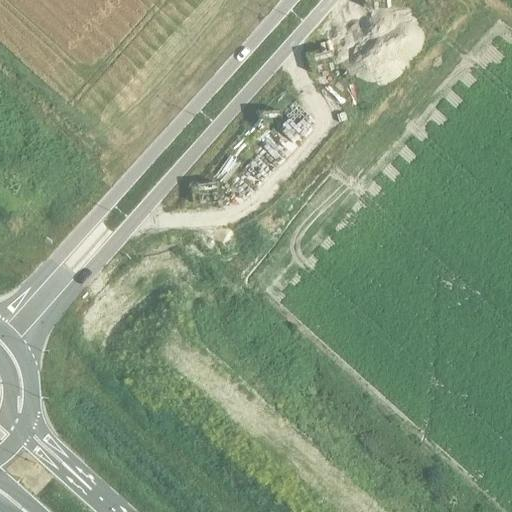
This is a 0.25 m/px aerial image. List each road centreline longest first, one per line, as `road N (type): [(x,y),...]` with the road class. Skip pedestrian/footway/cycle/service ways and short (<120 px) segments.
road 1 (tertiary): [(24,360),(48,320),(329,0)]
road 2 (tertiary): [(289,0),(0,313)]
